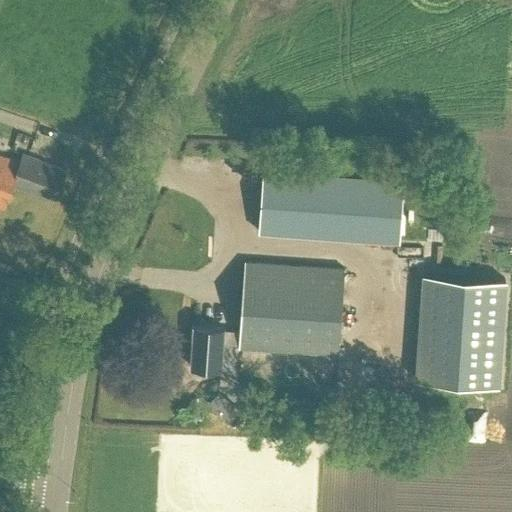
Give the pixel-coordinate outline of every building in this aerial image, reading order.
[(0,147),(0,206),(4,208),(14,183),(40,193),(42,190),(55,195),(66,168),(42,158),(42,157),(26,150),(23,157),(0,147)] [(263,166),(258,231),(400,241),(404,176),(263,166)] [(194,328),(192,369),(223,370),(225,345),(241,346),(241,350),(341,355),(345,268),(245,262),(241,333),(227,332),(227,330),(194,328)] [(498,384),(505,278),(424,273),(417,378),(498,384)] [(231,421),(242,409),(218,389),(207,401),(231,421)]
